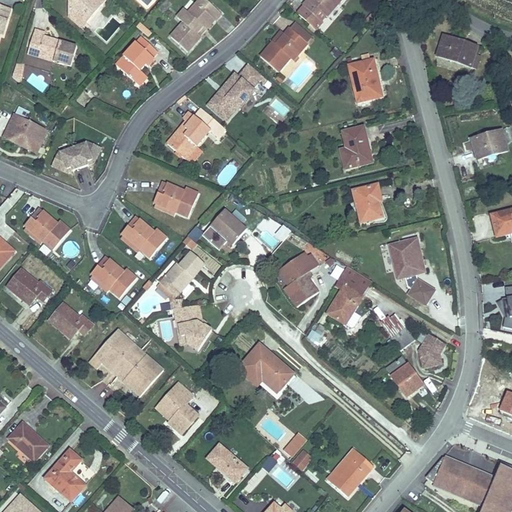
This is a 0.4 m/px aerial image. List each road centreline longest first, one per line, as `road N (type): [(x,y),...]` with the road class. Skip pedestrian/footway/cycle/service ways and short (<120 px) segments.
road 1 (residential): [(450,422),(467,378),(470,294),(410,37)]
road 2 (residential): [(0,168),(68,199),(95,200),(159,98),(232,45),(274,0)]
road 3 (secondary): [(207,511),(0,331)]
road 4 (residential): [(425,455),(242,288)]
